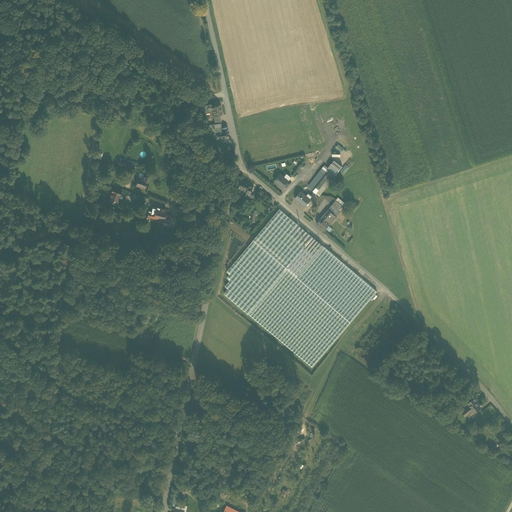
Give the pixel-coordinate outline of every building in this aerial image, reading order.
[(205,113),(213,112),(211,106),(212,106),(211,104),(204,105),(205,113)] [(220,104),(212,106),(211,106),(213,112),(213,116),(219,114),(222,114),(220,104)] [(213,129),(220,139),(223,138),(223,136),(229,135),(228,127),(221,129),(221,127),(214,128),(213,129)] [(337,144),(335,148),(341,152),(344,148),(337,144)] [(328,167),(336,174),(342,166),(334,159),(328,167)] [(119,166),(133,169),(134,163),(120,160),(119,166)] [(330,169),(325,165),(308,187),(313,191),(330,169)] [(313,191),(319,196),(331,180),(336,174),(330,169),(313,191)] [(274,181),(282,188),(288,181),(284,177),(280,174),(274,181)] [(145,189),(148,181),(143,179),(138,178),(136,186),(145,189)] [(244,191),(246,192),(247,192),(249,185),(249,183),(240,180),(238,188),(245,190),(244,191)] [(253,186),(249,185),(247,192),(246,192),(245,196),(249,198),(250,195),(253,186)] [(117,205),(119,199),(120,195),(122,191),(113,188),(112,193),(111,193),(108,202),(117,205)] [(295,198),(304,206),(310,199),(306,196),(301,191),(295,198)] [(338,197),(335,201),(342,206),(344,203),(338,197)] [(331,205),(338,211),(342,206),(335,201),(331,205)] [(316,224),(324,231),(336,217),(335,215),(338,211),(331,205),(328,210),(316,224)] [(156,207),(156,209),(155,212),(151,212),(148,211),(147,217),(157,219),(160,208),(156,207)] [(166,210),(160,208),(157,219),(157,221),(169,223),(170,217),(171,216),(165,215),(166,210)] [(224,294),(312,368),(377,291),(279,209),(226,272),(229,274),(226,278),(230,280),(225,286),(228,289),(224,294)] [(93,221),(96,222),(96,221),(97,221),(99,216),(92,213),(90,220),(93,221)] [(168,227),(174,228),(176,219),(170,217),(169,223),(168,227)] [(104,231),(109,233),(112,225),(108,224),(104,223),(97,221),(96,221),(96,222),(94,228),(102,230),(101,231),(104,232),(104,231)] [(121,235),(131,238),(133,232),(123,229),(121,235)] [(462,413),(465,416),(467,415),(472,410),(474,413),(480,408),(475,402),(477,401),(474,397),(467,403),(470,406),(466,409),(462,413)]
